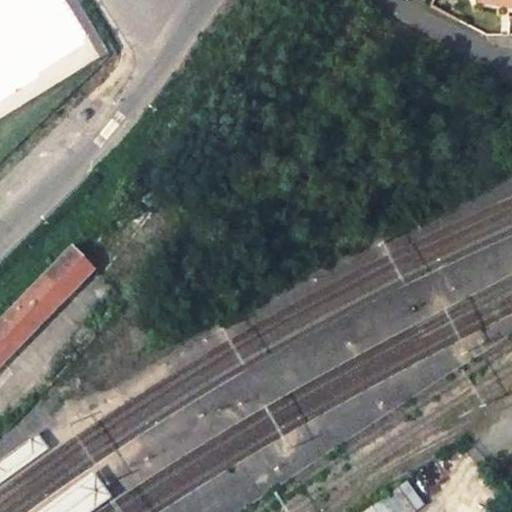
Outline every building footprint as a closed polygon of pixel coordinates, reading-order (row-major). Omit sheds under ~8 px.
[(150,209),(133,196),(121,213),(138,226),(150,209)] [(67,249),(0,317),(0,365),(91,272),(67,249)] [(36,433),(0,458),(0,482),(47,449),(36,433)] [(91,472),(34,511),(89,511),(110,497),(91,472)] [(414,511),(423,507),(406,481),(356,511),(414,511)]
